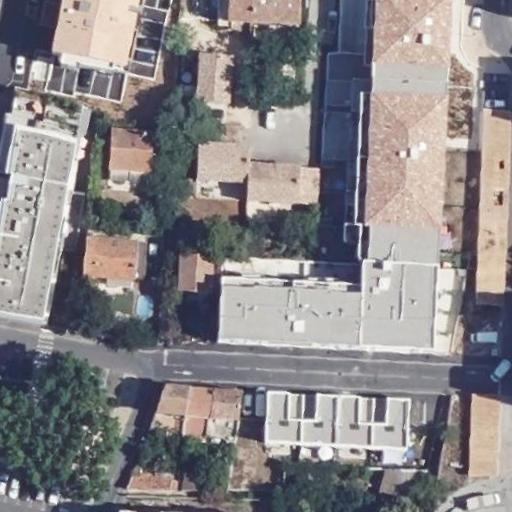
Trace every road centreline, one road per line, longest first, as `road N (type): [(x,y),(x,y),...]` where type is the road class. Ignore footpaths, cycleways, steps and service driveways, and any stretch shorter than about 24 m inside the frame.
road 1 (residential): [(143,362),(511,382)]
road 2 (unknown): [(267,258),(258,458)]
road 3 (unknown): [(319,0),(305,160)]
road 4 (residential): [(92,511),(143,362)]
road 5 (residential): [(143,362),(0,335)]
